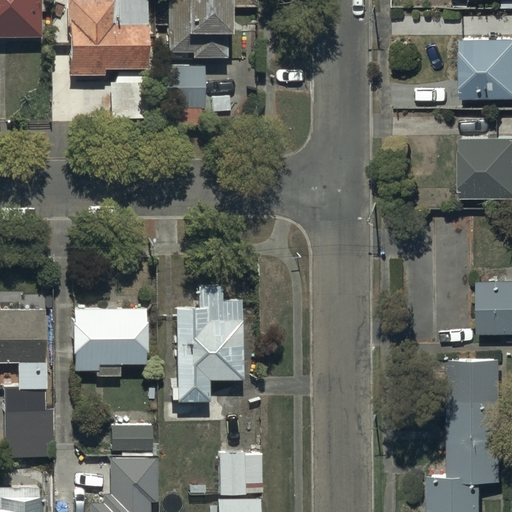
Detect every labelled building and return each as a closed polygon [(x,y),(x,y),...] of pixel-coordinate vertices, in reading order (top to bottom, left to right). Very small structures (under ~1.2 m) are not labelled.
[(0,0),(0,33),(39,34),(39,0),(0,0)] [(67,0),(68,73),(102,73),(102,65),(143,65),(142,0),(67,0)] [(165,0),(165,49),(191,49),(191,54),(226,54),(225,0),(165,0)] [(459,95),(511,95),(511,35),(459,36),(459,95)] [(200,106),(201,64),(162,64),(161,105),(200,106)] [(144,72),(115,71),(115,81),(109,81),(109,102),(106,102),(105,115),(109,115),(109,116),(144,117),(144,72)] [(459,147),(457,147),(457,188),(459,188),(459,195),(511,195),(511,135),(459,135),(459,147)] [(511,277),(477,278),(477,330),(511,330),(511,277)] [(174,305),(174,398),(206,398),(206,378),(240,378),(240,299),(221,299),(221,283),(196,283),(196,305),(174,305)] [(0,361),(15,362),(16,382),(3,382),(4,459),(54,458),(53,408),(44,408),(42,307),(16,307),(16,297),(0,297),(0,361)] [(142,362),(141,305),(68,306),(69,367),(93,367),(93,373),(119,373),(118,362),(142,362)] [(426,474),(426,511),(478,511),(478,479),(500,479),(499,355),(445,355),(446,474),(426,474)] [(149,425),(110,424),(109,448),(149,448),(149,425)] [(242,450),(218,450),(218,493),(242,493),(242,483),(261,483),(261,452),(242,452),(242,450)] [(155,455),(108,456),(109,491),(102,491),(102,501),(87,501),(86,511),(146,511),(146,500),(156,500),(155,455)] [(36,486),(0,486),(0,511),(42,511),(42,495),(36,495),(36,486)] [(257,511),(258,497),(216,498),(216,511),(257,511)]
